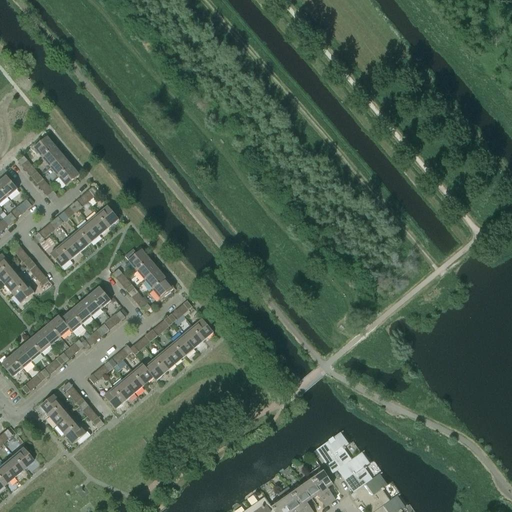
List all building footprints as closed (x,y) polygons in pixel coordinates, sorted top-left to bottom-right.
[(42,159),(55,147),(47,138),(34,149),(42,159)] [(55,147),(42,159),(50,168),(63,157),(55,147)] [(27,161),(24,157),(18,162),(21,166),(27,161)] [(58,178),(71,166),(63,157),(50,168),(58,178)] [(71,166),(58,178),(66,187),(80,176),(71,166)] [(34,181),(40,176),(37,173),(31,178),(34,181)] [(43,180),(40,176),(34,181),(37,185),(43,180)] [(6,177),(0,181),(0,189),(8,198),(18,190),(6,177)] [(97,195),(92,189),(89,192),(94,198),(97,195)] [(53,192),(47,197),(50,201),(56,196),(53,192)] [(23,204),(28,210),(31,207),(27,201),(23,204)] [(73,205),(78,211),(82,208),(77,202),(73,205)] [(74,214),(78,211),(73,205),(69,208),(74,214)] [(108,207),(98,215),(109,229),(119,221),(115,216),(118,213),(111,205),(108,207)] [(7,217),(12,223),(16,220),(11,214),(7,217)] [(109,229),(98,215),(88,223),(100,237),(109,229)] [(12,223),(7,217),(4,220),(9,226),(12,223)] [(54,221),(59,227),(63,224),(58,218),(54,221)] [(55,230),(59,227),(54,221),(50,224),(55,230)] [(100,237),(88,223),(79,231),(90,245),(100,237)] [(90,245),(79,231),(69,239),(81,253),(90,245)] [(39,234),(35,237),(40,243),(44,240),(39,234)] [(71,260),(81,253),(69,239),(60,247),(71,260)] [(16,243),(10,248),(13,252),(19,247),(16,243)] [(71,260),(60,247),(50,255),(61,269),(71,260)] [(133,250),(125,257),(128,262),(136,272),(150,260),(142,251),(137,255),(133,250)] [(0,256),(0,273),(10,265),(2,255),(0,256)] [(23,264),(26,267),(32,262),(29,259),(23,264)] [(158,270),(150,260),(136,272),(144,281),(158,270)] [(36,266),(32,262),(26,267),(30,271),(36,266)] [(0,273),(0,280),(4,286),(18,274),(10,265),(0,273)] [(118,270),(112,275),(116,279),(122,274),(118,270)] [(166,279),(158,270),(144,281),(152,291),(166,279)] [(4,286),(12,295),(26,284),(18,274),(4,286)] [(49,282),(45,278),(39,283),(43,287),(49,282)] [(174,289),(166,279),(152,291),(160,300),(174,289)] [(34,294),(26,284),(12,295),(21,305),(34,294)] [(125,291),(129,294),(135,289),(131,286),(125,291)] [(90,296),(101,310),(111,301),(100,288),(90,296)] [(138,293),(135,289),(129,294),(132,298),(138,293)] [(101,310),(90,296),(80,304),(92,318),(101,310)] [(183,305),(188,311),(192,308),(187,302),(183,305)] [(80,304),(71,312),(82,326),(92,318),(80,304)] [(141,310),(145,314),(151,309),(147,305),(141,310)] [(115,315),(121,321),(125,318),(119,311),(115,315)] [(70,331),(72,334),(82,326),(71,312),(62,320),(61,320),(70,330),(70,331)] [(171,315),(168,318),(173,324),(176,321),(171,315)] [(49,325),(60,338),(70,331),(70,330),(61,320),(62,320),(59,317),(49,325)] [(169,327),(173,324),(168,318),(164,321),(169,327)] [(202,320),(192,328),(204,342),(213,334),(202,320)] [(40,333),(51,346),(60,338),(49,325),(40,333)] [(104,325),(100,328),(105,334),(109,331),(104,325)] [(105,334),(100,328),(97,331),(102,337),(105,334)] [(194,350),(204,342),(192,328),(183,336),(194,350)] [(152,331),(149,334),(154,340),(157,337),(152,331)] [(30,341),(41,354),(51,346),(40,333),(30,341)] [(150,343),(154,340),(149,334),(145,337),(150,343)] [(185,358),(194,350),(183,336),(173,344),(185,358)] [(21,349),(32,362),(41,354),(30,341),(21,349)] [(80,350),(83,347),(84,347),(81,344),(79,341),(75,344),(80,350)] [(84,347),(83,347),(86,350),(90,347),(85,341),(81,344),(84,347)] [(175,366),(185,358),(173,344),(164,352),(175,366)] [(132,353),(130,350),(127,347),(124,350),(129,356),(132,353)] [(133,347),(130,350),(132,353),(135,356),(138,353),(133,347)] [(11,357),(22,370),(32,362),(21,349),(11,357)] [(166,374),(175,366),(164,352),(154,360),(166,374)] [(63,354),(60,357),(65,363),(68,360),(63,354)] [(22,370),(11,357),(1,365),(13,378),(22,370)] [(65,363),(60,357),(56,360),(61,366),(65,363)] [(112,360),(108,363),(113,369),(117,366),(112,360)] [(156,382),(166,374),(154,360),(145,368),(154,378),(153,379),(156,382)] [(109,372),(113,369),(108,363),(104,366),(109,372)] [(144,386),(153,379),(154,378),(145,368),(143,365),(133,373),(144,386)] [(44,370),(41,373),(46,379),(49,376),(44,370)] [(46,379),(41,373),(37,376),(42,382),(46,379)] [(135,394),(144,386),(133,373),(123,381),(135,394)] [(93,376),(89,379),(94,385),(98,382),(93,376)] [(123,381),(114,389),(125,402),(135,394),(123,381)] [(69,383),(63,388),(66,392),(72,387),(69,383)] [(21,389),(27,395),(30,392),(25,386),(21,389)] [(115,411),(125,402),(114,389),(104,397),(115,411)] [(48,417),(62,406),(54,396),(40,407),(48,417)] [(76,404),(79,408),(85,403),(82,399),(76,404)] [(88,406),(85,403),(79,408),(82,411),(88,406)] [(48,417),(56,426),(70,415),(62,406),(48,417)] [(56,426),(64,436),(78,425),(70,415),(56,426)] [(101,422),(98,418),(92,423),(95,427),(101,422)] [(86,434),(78,425),(64,436),(73,446),(77,442),(80,445),(90,436),(87,433),(86,434)] [(7,430),(3,434),(8,440),(12,436),(7,430)] [(351,461),(351,460),(344,450),(345,449),(345,448),(349,445),(341,434),(343,432),(316,451),(332,474),(337,471),(337,470),(351,461)] [(12,457),(23,470),(33,462),(22,449),(12,457)] [(337,470),(337,471),(353,493),(372,480),(365,470),(367,468),(366,467),(370,465),(362,453),(364,452),(364,451),(351,460),(351,461),(337,470)] [(23,470),(12,457),(3,465),(14,478),(23,470)] [(14,478),(3,465),(0,467),(0,480),(4,486),(14,478)] [(310,475),(312,478),(330,504),(335,500),(327,489),(332,485),(320,468),(310,475)] [(353,493),(350,496),(354,502),(359,498),(368,511),(375,511),(390,502),(390,501),(382,491),(384,490),(384,489),(387,486),(379,475),(382,473),(381,473),(372,480),(353,493)] [(312,478),(301,485),(312,500),(317,496),(325,507),(330,504),(312,478)] [(312,511),(306,503),(312,500),(301,485),(291,492),(304,511),(312,511)] [(304,511),(291,492),(281,499),(289,511),(293,511),(296,510),(297,511),(304,511)] [(390,502),(375,511),(401,511),(402,511),(401,511),(405,508),(397,497),(400,495),(399,495),(390,501),(390,502)] [(273,511),(270,507),(269,506),(270,505),(265,498),(249,509),(250,511),(273,511)] [(289,511),(281,499),(270,507),(273,511),(289,511)]
